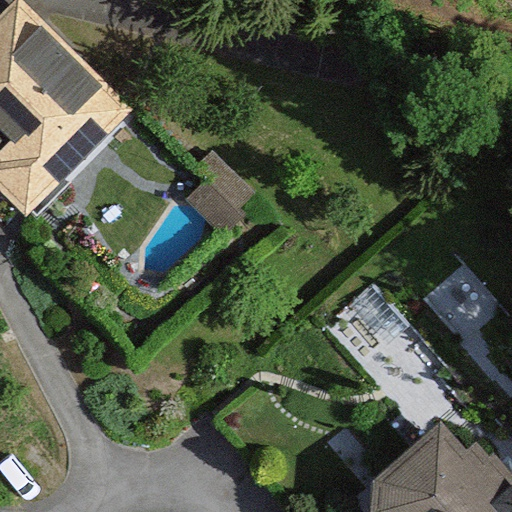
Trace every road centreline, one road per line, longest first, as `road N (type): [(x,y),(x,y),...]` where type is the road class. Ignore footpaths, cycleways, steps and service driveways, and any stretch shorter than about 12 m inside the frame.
road 1 (residential): [(68,0),(361,66)]
road 2 (residential): [(108,488),(0,280)]
